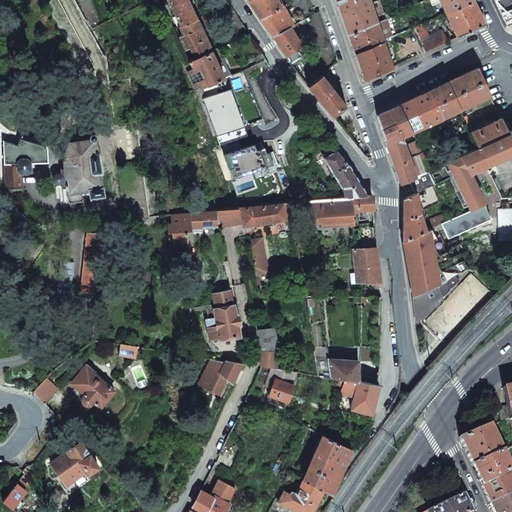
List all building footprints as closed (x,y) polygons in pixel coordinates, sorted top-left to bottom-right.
[(168,0),(180,26),(197,19),(189,3),(187,0),(168,0)] [(247,0),(260,19),(281,7),(277,0),(247,0)] [(309,0),(294,0),(302,21),(315,14),(315,13),(309,0)] [(368,0),(335,0),(341,16),(348,35),(376,22),(368,0)] [(472,0),(438,0),(445,13),(473,0),(472,0)] [(473,0),(445,13),(457,38),(485,25),(473,0)] [(511,0),(494,0),(507,27),(511,24),(511,0)] [(281,7),(260,19),(273,37),(290,28),(293,26),(283,5),(281,7)] [(227,15),(242,37),(248,33),(234,12),(230,13),(227,15)] [(203,16),(209,30),(214,28),(208,14),(203,16)] [(197,19),(211,51),(218,48),(209,30),(203,16),(197,19)] [(376,22),(378,29),(387,26),(385,18),(376,22)] [(191,48),(195,58),(211,51),(197,19),(180,26),(184,35),(180,37),(186,50),(191,48)] [(376,22),(348,35),(351,44),(354,53),(383,41),(391,37),(387,26),(378,29),(376,22)] [(422,23),(414,27),(420,39),(426,53),(447,43),(441,30),(428,36),(422,23)] [(414,27),(396,35),(402,48),(420,39),(414,27)] [(290,28),(273,37),(280,47),(286,57),(297,49),(302,46),(290,28)] [(251,55),(260,51),(252,38),(236,49),(243,60),(251,55)] [(383,41),(354,53),(359,67),(364,81),(393,68),(391,65),(383,41)] [(297,49),(286,57),(292,64),(302,56),(297,49)] [(195,58),(189,61),(192,69),(199,66),(205,78),(208,85),(224,78),(211,51),(195,58)] [(299,64),(293,68),(307,86),(312,81),(299,64)] [(333,65),(321,75),(344,106),(346,104),(333,65)] [(446,82),(459,109),(470,104),(489,95),(476,68),(446,82)] [(312,81),(307,86),(332,116),(344,106),(321,75),(320,75),(312,81)] [(193,83),(195,89),(200,88),(200,89),(208,85),(205,78),(193,83)] [(428,91),(441,117),(459,109),(446,82),(428,91)] [(398,105),(411,131),(438,119),(441,117),(428,91),(398,105)] [(459,109),(462,116),(473,111),(470,104),(459,109)] [(376,115),(386,143),(401,136),(411,131),(398,105),(376,115)] [(471,132),(478,147),(507,133),(501,121),(500,118),(471,132)] [(511,130),(507,133),(478,147),(460,155),(466,170),(469,174),(470,173),(511,153),(511,130)] [(386,143),(400,183),(408,179),(415,176),(408,158),(401,136),(386,143)] [(4,141),(5,189),(22,188),(21,171),(18,169),(18,163),(21,160),(26,160),(29,162),(47,161),(47,149),(42,144),(21,138),(18,145),(4,141)] [(64,158),(67,194),(68,194),(81,192),(89,191),(90,198),(104,196),(102,187),(101,187),(99,173),(101,173),(98,151),(96,152),(94,139),(69,143),(64,158)] [(408,158),(415,176),(427,170),(431,169),(427,161),(416,140),(408,143),(413,155),(408,158)] [(233,179),(270,165),(266,154),(264,147),(256,150),(253,144),(224,155),(233,179)] [(323,157),(324,159),(333,152),(331,150),(323,157)] [(324,159),(343,189),(343,192),(364,191),(356,177),(347,164),(336,150),(333,152),(324,159)] [(427,161),(431,169),(446,161),(452,159),(448,151),(427,161)] [(446,161),(453,176),(466,170),(460,155),(452,159),(446,161)] [(18,169),(21,171),(26,171),(29,169),(29,162),(26,160),(21,160),(18,163),(18,169)] [(416,192),(434,184),(427,170),(415,176),(408,179),(415,193),(416,192)] [(484,203),(470,173),(469,174),(466,170),(453,176),(470,210),(484,203)] [(449,177),(465,212),(470,210),(453,176),(450,177),(449,177)] [(68,194),(69,203),(82,201),(81,192),(68,194)] [(402,220),(402,241),(403,241),(404,240),(425,230),(422,220),(420,213),(419,205),(416,192),(415,193),(402,198),(402,220)] [(352,197),(353,211),(373,209),(372,195),(367,195),(352,197)] [(102,198),(106,221),(120,220),(116,196),(102,198)] [(311,201),(312,220),(321,220),(353,217),(353,211),(352,197),(344,198),(311,201)] [(283,202),(286,219),(293,217),(290,201),(283,202)] [(240,221),(242,228),(286,219),(283,202),(238,207),(240,221)] [(444,222),(441,223),(448,238),(491,218),(484,203),(470,210),(465,212),(444,222)] [(217,209),(220,225),(240,221),(238,207),(217,209)] [(511,208),(498,209),(498,241),(511,240),(511,208)] [(217,209),(190,212),(191,224),(192,228),(202,227),(220,225),(217,209)] [(192,228),(191,224),(190,212),(171,214),(171,223),(167,223),(168,233),(172,233),(173,247),(188,246),(187,231),(186,229),(192,228)] [(428,222),(430,228),(441,223),(444,222),(442,216),(428,222)] [(353,217),(321,220),(322,227),(354,225),(353,217)] [(360,228),(361,243),(376,242),(375,227),(360,228)] [(84,228),(76,298),(95,300),(102,230),(84,228)] [(439,244),(430,228),(425,230),(404,240),(407,247),(404,248),(406,263),(407,263),(410,269),(408,270),(409,278),(411,278),(414,284),(411,285),(413,296),(445,280),(438,264),(443,262),(434,246),(439,244)] [(263,236),(249,239),(256,275),(269,272),(263,236)] [(352,249),(356,283),(365,283),(380,283),(376,247),(352,249)] [(447,279),(431,288),(413,297),(416,321),(419,320),(421,319),(424,318),(451,289),(449,288),(453,287),(460,280),(455,276),(447,279)] [(229,290),(212,293),(215,308),(232,305),(229,290)] [(215,308),(214,309),(215,316),(220,338),(238,335),(236,326),(234,313),(232,305),(215,308)] [(215,316),(204,318),(209,340),(220,338),(215,316)] [(301,321),(276,325),(280,357),(306,353),(301,321)] [(274,327),(256,330),(257,337),(259,346),(259,348),(257,365),(272,368),(277,368),(278,354),(274,327)] [(121,344),(119,355),(135,358),(137,347),(121,344)] [(328,346),(321,347),(322,358),(329,359),(328,346)] [(321,347),(313,348),(312,348),(317,375),(323,376),(322,371),(329,370),(330,377),(340,379),(344,379),(357,381),(358,381),(358,370),(358,360),(329,359),(322,358),(321,347)] [(225,361),(217,360),(210,358),(198,385),(214,392),(219,386),(225,378),(231,383),(241,363),(226,360),(225,361)] [(86,365),(72,383),(85,394),(83,396),(83,398),(83,400),(84,403),(86,404),(88,404),(90,403),(92,402),(93,401),(101,407),(115,390),(94,373),(95,372),(86,365)] [(277,368),(272,368),(266,385),(271,387),(275,377),(292,383),(296,371),(277,368)] [(379,371),(358,370),(358,381),(379,385),(375,381),(379,373),(379,371)] [(50,374),(34,392),(39,398),(53,380),(51,378),(52,376),(50,374)] [(292,383),(275,377),(271,387),(269,395),(287,401),(294,384),(292,383)] [(219,386),(227,392),(231,383),(225,378),(219,386)] [(357,381),(344,379),(342,386),(339,393),(340,394),(353,396),(357,381)] [(358,381),(357,381),(353,396),(350,407),(371,412),(375,399),(376,399),(379,385),(358,381)] [(503,388),(506,400),(507,407),(510,420),(511,418),(511,386),(503,388)] [(498,409),(501,422),(510,420),(507,407),(503,408),(498,409)] [(501,422),(510,448),(511,446),(511,428),(510,420),(501,422)] [(63,424),(58,430),(71,437),(74,431),(63,424)] [(467,455),(472,465),(502,451),(490,427),(459,439),(467,455)] [(349,448),(321,434),(303,479),(323,489),(331,493),(349,448)] [(81,441),(50,462),(65,485),(85,471),(88,474),(98,467),(81,441)] [(477,477),(481,485),(511,471),(502,451),(472,465),(477,477)] [(486,497),(490,504),(511,493),(511,472),(511,471),(481,485),(486,497)] [(20,479),(17,483),(24,489),(27,485),(20,479)] [(200,490),(193,506),(198,509),(196,511),(194,511),(190,510),(189,511),(223,511),(228,502),(235,488),(219,479),(209,495),(200,490)] [(290,492),(284,489),(278,501),(298,511),(311,511),(323,489),(303,479),(296,492),(293,491),(291,491),(290,492)] [(17,483),(3,501),(12,508),(19,500),(26,491),(24,489),(17,483)] [(493,511),(511,511),(511,493),(490,504),(493,511)] [(427,511),(471,511),(463,494),(427,511)] [(19,500),(12,508),(16,511),(23,503),(19,500)]
